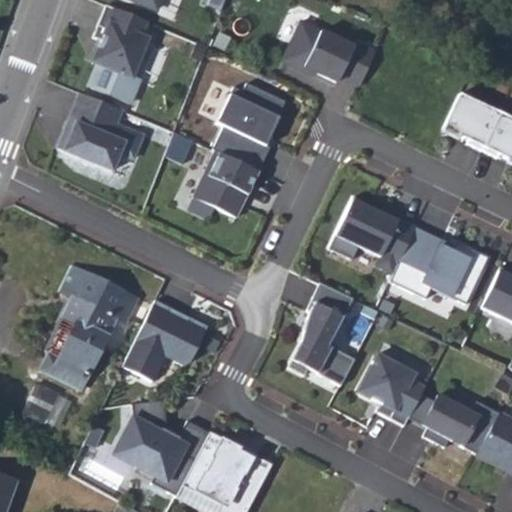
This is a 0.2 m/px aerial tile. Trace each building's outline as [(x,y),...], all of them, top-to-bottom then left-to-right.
[(133,0),(156,10),(160,0),(133,0)] [(146,22),(103,4),(90,37),(98,40),(90,61),(130,77),(146,38),(140,35),(146,22)] [(340,76),(360,86),(375,51),(354,42),(352,47),(300,23),(282,62),(303,71),(304,68),(314,72),(337,83),(340,76)] [(313,76),(314,72),(304,68),(303,71),(313,76)] [(233,76),(200,145),(213,151),(255,171),(288,102),(233,76)] [(500,111),(459,91),(443,126),(468,139),(466,142),(482,149),(500,111)] [(119,110),(77,92),(55,148),(109,170),(117,152),(130,157),(140,134),(113,123),(119,110)] [(511,117),(500,111),(482,149),(497,157),(498,154),(511,160),(511,117)] [(245,196),(257,172),(255,171),(213,151),(191,197),(235,218),(241,205),(239,198),(245,196)] [(395,223),(384,218),(366,209),(368,206),(352,198),(326,251),(349,262),(356,248),(377,259),(373,268),(391,276),(414,228),(415,226),(397,218),(395,223)] [(395,223),(397,218),(387,213),(384,218),(395,223)] [(452,247),(414,228),(391,276),(388,282),(424,299),(429,289),(464,305),(487,258),(454,242),(452,247)] [(39,369),(80,389),(115,319),(125,324),(138,298),(71,264),(58,290),(71,296),(60,318),(73,325),(57,357),(47,352),(39,369)] [(511,272),(499,266),(480,308),(511,323),(511,272)] [(352,299),(319,283),(306,310),(308,312),(308,314),(299,342),(300,343),(287,368),(303,376),(307,369),(339,386),(353,360),(327,346),(352,299)] [(171,309),(154,301),(120,367),(151,382),(163,357),(183,366),(188,363),(206,327),(187,317),(185,322),(169,314),(171,309)] [(376,354),(356,392),(378,404),(374,411),(403,427),(407,419),(420,395),(424,387),(411,380),(414,374),(376,354)] [(511,379),(501,374),(494,389),(508,396),(511,386),(511,379)] [(433,402),(420,395),(407,419),(425,429),(434,412),(429,410),(433,402)] [(474,454),(498,414),(475,402),(469,412),(436,395),(433,402),(429,410),(434,412),(425,429),(422,437),(444,449),(448,441),(474,454)] [(163,400),(131,405),(131,416),(116,445),(139,457),(134,468),(152,477),(149,484),(174,496),(183,479),(207,432),(185,420),(176,437),(161,430),(165,423),(163,400)] [(511,420),(498,413),(498,414),(474,454),(474,455),(506,472),(511,463),(511,420)] [(235,447),(207,432),(183,479),(223,503),(217,511),(244,511),(269,466),(249,454),(248,457),(234,450),(235,447)] [(86,435),(80,448),(90,453),(96,440),(86,435)] [(139,457),(116,445),(111,456),(134,468),(139,457)] [(249,454),(235,447),(234,450),(248,457),(249,454)] [(152,477),(134,468),(130,474),(149,484),(152,477)] [(0,511),(2,511),(14,481),(0,475),(0,511)]
